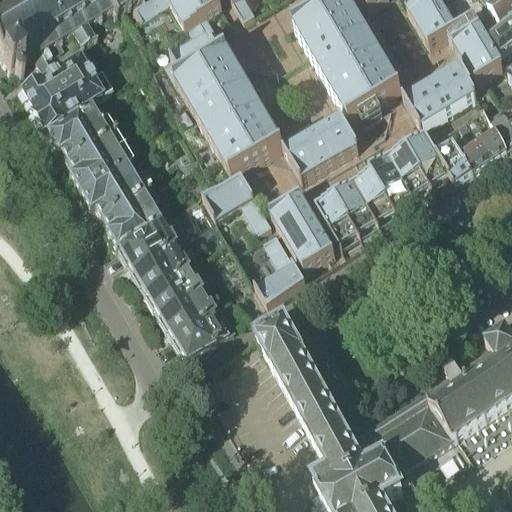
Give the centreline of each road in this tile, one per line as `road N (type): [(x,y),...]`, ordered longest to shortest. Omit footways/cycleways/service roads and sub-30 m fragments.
road 1 (residential): [(189,386),(511,169)]
road 2 (residential): [(0,127),(161,401)]
